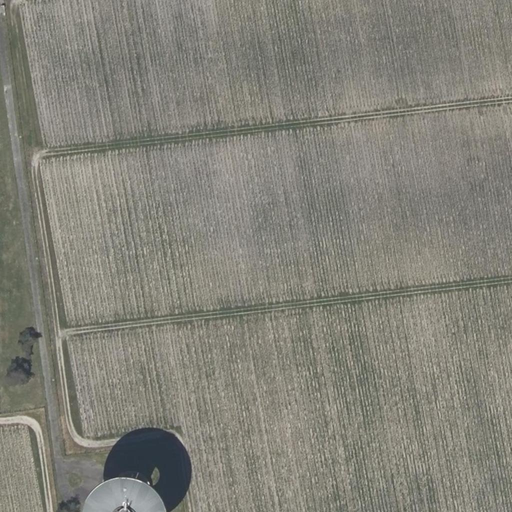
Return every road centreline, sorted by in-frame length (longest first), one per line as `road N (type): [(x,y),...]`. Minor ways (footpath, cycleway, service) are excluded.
road 1 (track): [(188,511),(175,433),(91,446),(73,438),(13,0)]
road 2 (track): [(33,154),(511,99)]
road 3 (track): [(57,332),(511,278)]
road 4 (track): [(0,420),(35,420),(50,511)]
